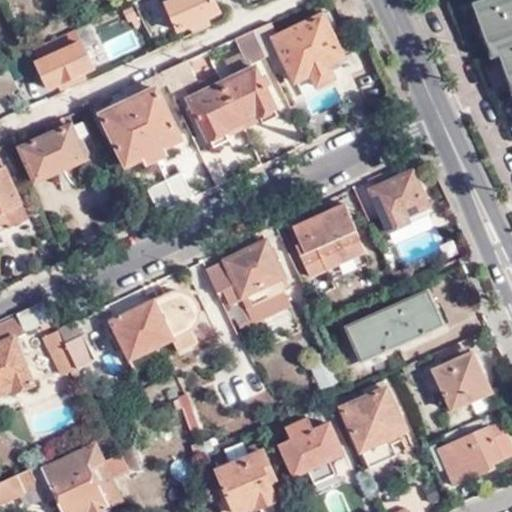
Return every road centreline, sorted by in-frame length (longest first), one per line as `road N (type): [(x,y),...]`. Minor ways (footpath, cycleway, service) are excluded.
road 1 (residential): [(0,308),(438,112)]
road 2 (tertiary): [(438,112),(511,277)]
road 3 (tertiary): [(387,0),(438,112)]
